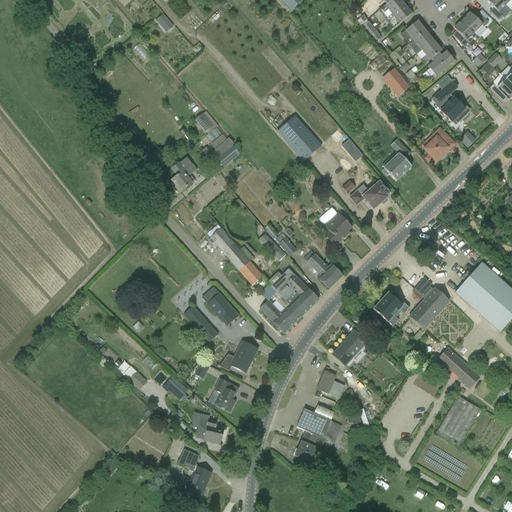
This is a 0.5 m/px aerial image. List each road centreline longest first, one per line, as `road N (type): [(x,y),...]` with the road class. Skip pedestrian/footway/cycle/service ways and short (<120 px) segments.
road 1 (unclassified): [(295,354),(155,210),(59,38),(17,0)]
road 2 (tertiary): [(295,354),(333,304),(511,127)]
road 3 (tertiary): [(249,511),(259,442),(295,354)]
